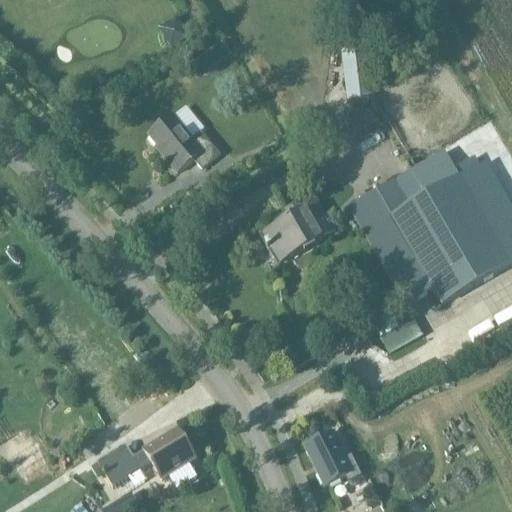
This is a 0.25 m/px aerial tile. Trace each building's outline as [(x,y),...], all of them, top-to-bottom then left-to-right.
[(370,46),(343,49),(350,104),(378,101),(370,46)] [(82,113),(88,120),(95,114),(90,107),(82,113)] [(166,156),(163,158),(177,175),(195,161),(202,171),(219,157),(200,134),(191,141),(173,118),(150,137),(166,156)] [(445,154),(348,210),(407,309),(433,294),(441,309),(511,267),(511,209),(486,165),(480,168),(475,160),(455,171),(445,154)] [(307,210),(260,237),(278,268),(325,240),(307,210)] [(133,460),(126,447),(97,465),(112,490),(151,466),(161,482),(195,461),(177,432),(133,460)] [(320,472),(318,473),(325,487),(352,474),(333,435),(306,448),(314,465),(317,464),(320,472)]
